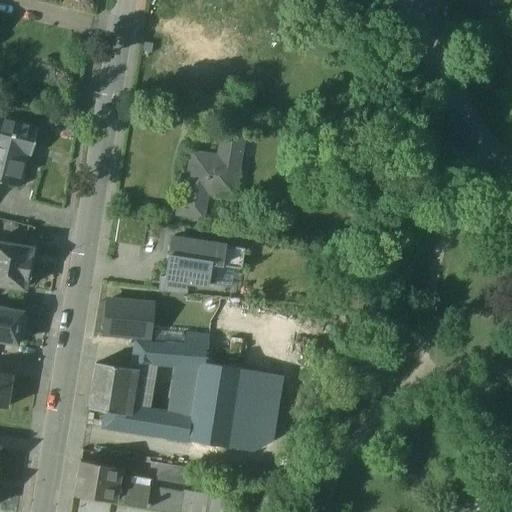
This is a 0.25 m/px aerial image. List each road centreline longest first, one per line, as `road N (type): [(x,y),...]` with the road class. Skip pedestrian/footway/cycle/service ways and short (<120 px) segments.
road 1 (unclassified): [(40,511),(123,0)]
road 2 (residential): [(511,170),(474,135),(401,3)]
